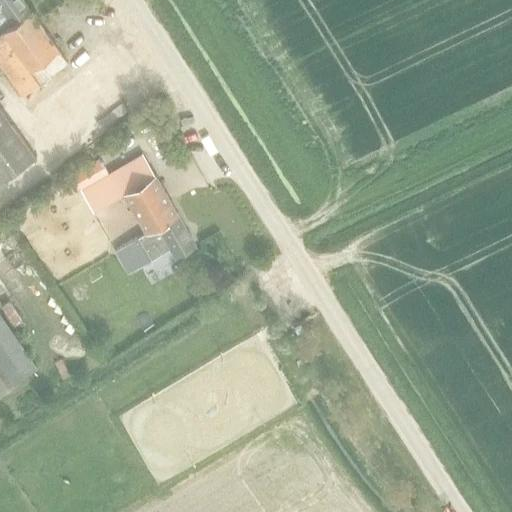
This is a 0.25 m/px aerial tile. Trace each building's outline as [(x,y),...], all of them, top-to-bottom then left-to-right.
[(68,62),(41,25),(22,0),(0,0),(0,64),(22,95),(68,62)] [(113,81),(96,94),(105,107),(122,93),(113,81)] [(0,180),(35,156),(2,110),(0,107),(0,180)] [(92,210),(122,193),(155,174),(143,154),(108,174),(81,190),(92,210)] [(98,157),(71,173),(81,190),(108,174),(98,157)] [(195,244),(155,174),(122,193),(145,232),(131,239),(134,244),(139,241),(149,259),(169,247),(174,256),(195,244)] [(267,305),(294,289),(288,279),(261,296),(267,305)] [(0,312),(0,388),(35,364),(0,312)]
